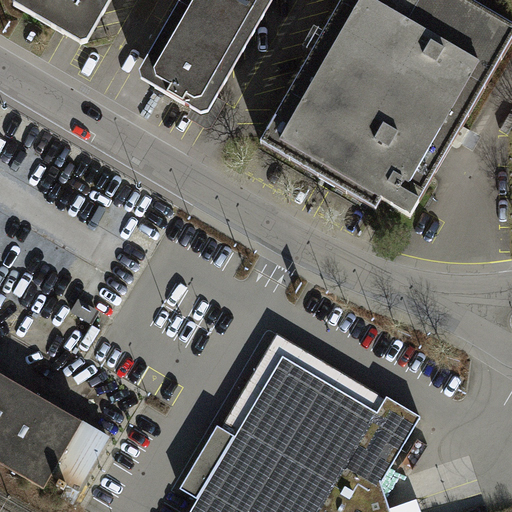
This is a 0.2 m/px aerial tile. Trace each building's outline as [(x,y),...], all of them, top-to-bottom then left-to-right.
[(12,0),(10,4),(87,48),(115,0),(12,0)] [(180,0),(136,76),(206,116),(272,0),(180,0)] [(511,25),(467,0),(346,0),(262,146),(380,213),(385,205),(414,221),(511,51),(511,25)] [(278,334),(219,426),(236,436),(284,357),(379,414),(389,396),(278,334)] [(387,511),(380,484),(421,416),(389,396),(379,414),(284,357),(236,436),(219,426),(180,490),(199,501),(192,511),(387,511)] [(0,463),(46,490),(54,476),(84,493),(115,439),(86,422),(84,425),(0,376),(0,463)]
